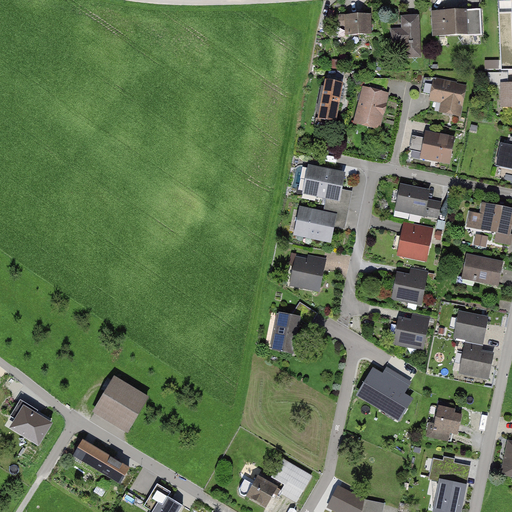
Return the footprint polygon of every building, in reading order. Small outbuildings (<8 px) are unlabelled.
[(392,55),(422,54),(420,12),(390,14),(392,55)] [(480,12),(434,14),(435,37),(481,35),(480,12)] [(344,41),(373,39),(372,13),(343,15),(344,41)] [(502,106),(511,106),(511,84),(508,84),(508,73),(489,73),(489,85),(502,85),(502,106)] [(442,111),(459,114),(465,88),(436,82),(437,79),(425,78),(422,94),(433,96),(432,99),(444,102),(442,111)] [(321,120),(337,123),(343,87),(327,84),(321,120)] [(364,89),(355,124),(380,131),(389,96),(364,89)] [(424,152),(423,157),(449,163),(454,139),(427,134),(426,140),(413,137),(411,150),(424,152)] [(511,147),(502,145),(498,164),(511,167),(511,147)] [(314,169),(309,191),(329,195),(327,205),(336,207),(343,176),(314,169)] [(428,193),(403,188),(399,207),(423,211),(422,215),(438,218),(441,203),(426,200),(428,193)] [(495,242),(511,245),(511,234),(510,234),(511,222),(511,209),(484,204),(482,217),(485,217),(483,229),(497,232),(495,242)] [(324,216),(305,211),(300,233),(328,239),(335,208),(327,206),(324,216)] [(430,237),(405,232),(401,251),(426,256),(430,237)] [(486,241),(478,239),(476,245),(485,247),(486,241)] [(463,278),(499,285),(503,264),(468,256),(463,278)] [(322,268),(298,263),(294,281),(318,286),(322,268)] [(425,281),(400,276),(396,295),(421,300),(425,281)] [(292,316),(282,314),(275,349),(292,353),(299,318),(310,325),(317,313),(300,303),(292,316)] [(486,320),(462,315),(458,333),(467,335),(466,342),(477,345),(483,346),(485,338),(483,338),(486,320)] [(426,326),(401,321),(397,340),(422,345),(426,326)] [(463,369),(488,375),(492,355),(476,352),(477,345),(466,342),(465,350),(467,350),(463,369)] [(388,380),(373,371),(359,395),(400,420),(411,401),(401,395),(409,382),(393,372),(388,380)] [(117,375),(92,410),(126,433),(150,397),(117,375)] [(37,412),(21,403),(12,418),(18,422),(12,431),(39,448),(52,427),(34,416),(37,412)] [(425,436),(449,441),(451,432),(458,433),(463,413),(448,410),(449,405),(440,403),(435,424),(428,422),(425,436)] [(503,474),(511,475),(511,442),(509,442),(503,474)] [(130,470),(85,444),(76,459),(121,485),(130,470)] [(443,482),(437,511),(436,511),(459,511),(465,486),(462,485),(466,466),(452,463),(453,459),(445,457),(444,461),(434,459),(430,479),(443,482)] [(285,463),(276,478),(289,486),(291,483),(303,490),(311,476),(290,464),(289,466),(285,463)] [(249,495),(267,505),(274,494),(279,497),(283,491),(258,477),(254,485),(245,480),(240,490),(240,494),(244,497),(249,495)] [(172,492),(158,484),(148,500),(157,506),(153,511),(180,511),(184,506),(169,497),(172,492)] [(364,502),(339,490),(332,505),(346,511),(381,511),(383,504),(364,500),(364,502)]
